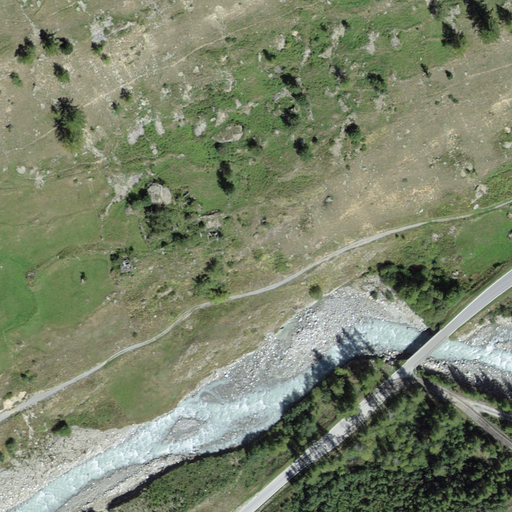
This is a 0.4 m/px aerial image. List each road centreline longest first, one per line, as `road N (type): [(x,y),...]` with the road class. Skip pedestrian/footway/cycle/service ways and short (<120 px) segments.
road 1 (unclassified): [(247,511),(511,278)]
road 2 (track): [(398,375),(511,415)]
